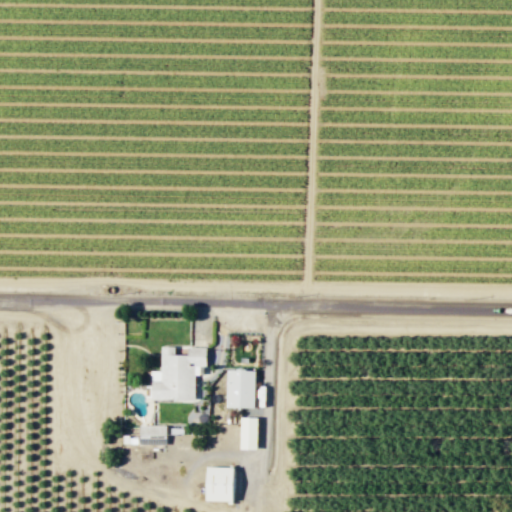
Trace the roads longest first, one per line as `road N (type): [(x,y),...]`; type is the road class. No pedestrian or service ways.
road 1 (residential): [(0,298),(511,307)]
road 2 (track): [(260,511),(280,477),(286,341),(299,329),(511,327)]
road 3 (track): [(304,289),(0,280)]
road 4 (track): [(314,0),(303,303)]
road 5 (track): [(214,511),(108,474),(74,416),(67,299)]
road 6 (track): [(511,292),(304,289)]
